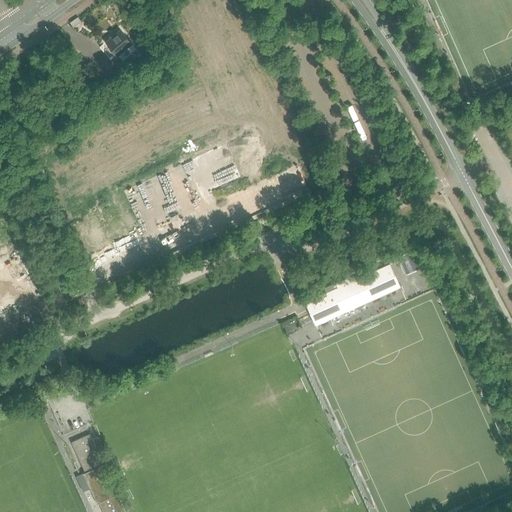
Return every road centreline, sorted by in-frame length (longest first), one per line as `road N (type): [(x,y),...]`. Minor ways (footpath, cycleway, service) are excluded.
road 1 (unclassified): [(462,173),(282,255),(261,242),(62,332),(58,353),(0,379)]
road 2 (unknown): [(511,239),(377,0)]
road 3 (tertiary): [(462,173),(380,28)]
